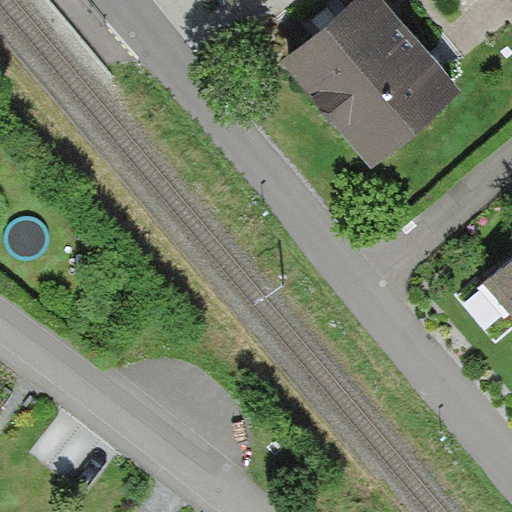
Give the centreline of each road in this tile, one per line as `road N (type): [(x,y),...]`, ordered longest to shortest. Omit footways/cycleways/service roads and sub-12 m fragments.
road 1 (residential): [(118,0),(360,280)]
road 2 (residential): [(244,511),(0,322)]
road 3 (residential): [(360,280),(511,463)]
road 4 (residential): [(511,154),(360,280)]
